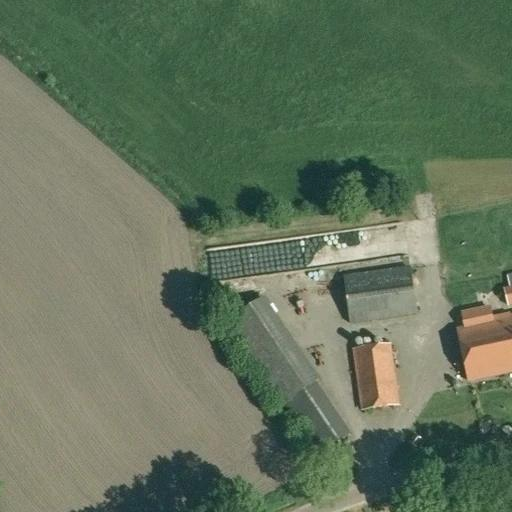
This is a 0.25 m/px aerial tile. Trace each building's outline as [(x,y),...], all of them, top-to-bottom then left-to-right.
[(417,316),(411,268),(343,276),(350,325),(417,316)] [(509,288),(503,289),(508,308),(511,307),(511,275),(507,276),(509,288)] [(264,300),(230,322),(240,336),(273,314),(264,300)] [(459,333),(469,380),(511,370),(511,317),(507,319),(506,316),(492,319),(490,309),(462,315),(465,332),(459,333)] [(389,346),(354,351),(362,410),(397,406),(389,346)] [(308,367),(274,389),(284,404),(314,383),(318,381),(308,367)]
